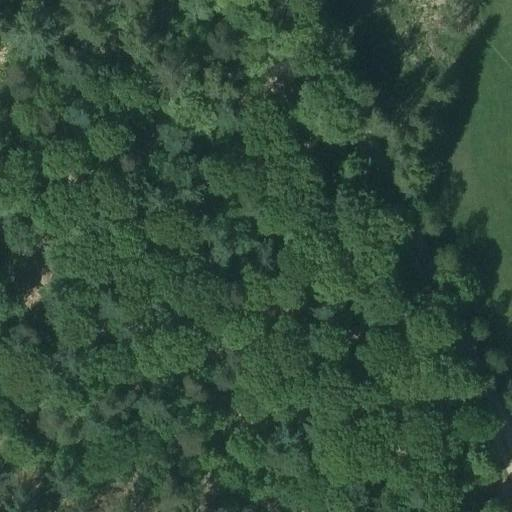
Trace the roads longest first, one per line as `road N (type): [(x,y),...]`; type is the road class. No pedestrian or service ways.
road 1 (track): [(307,0),(511,442)]
road 2 (track): [(0,417),(314,511)]
